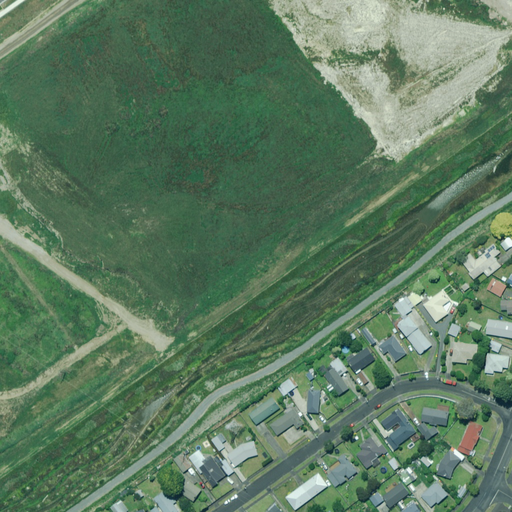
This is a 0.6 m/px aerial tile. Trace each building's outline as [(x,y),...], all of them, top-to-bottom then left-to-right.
[(501,253),(495,244),(486,252),(487,253),(477,261),(471,254),(462,262),(471,272),(469,274),(475,280),(484,272),(488,277),(501,267),(495,258),(501,253)] [(507,287),(494,279),(487,289),(501,297),(507,287)] [(470,288),(467,284),(462,287),(465,292),(470,288)] [(423,301),(417,292),(409,298),(415,307),(423,301)] [(450,301),(443,292),(424,305),(437,323),(449,314),(443,306),(450,301)] [(404,317),(413,310),(411,308),(413,306),(405,295),(394,303),(404,317)] [(508,314),(511,314),(511,300),(502,301),(502,311),(508,311),(508,314)] [(420,329),(411,317),(398,326),(421,355),(432,346),(419,330),(420,329)] [(511,323),(489,320),(487,334),(511,338),(511,323)] [(483,331),(480,330),(482,326),(471,322),(468,330),(479,334),(482,336),(483,331)] [(462,328),(453,324),(449,334),(457,338),(462,328)] [(407,354),(394,337),(379,348),(385,355),(389,352),(396,362),(407,354)] [(502,345),(492,341),(489,349),(499,353),(502,345)] [(478,346),(455,343),(453,362),(467,364),(468,359),(477,361),(478,346)] [(349,361),(366,386),(371,383),(362,369),(376,360),(368,348),(349,361)] [(510,357),(488,354),(486,373),(494,374),(494,371),(503,372),(503,368),(508,368),(510,357)] [(339,359),(332,364),(335,367),(325,374),(331,384),(327,387),(331,392),(335,389),(340,396),(350,389),(341,376),(348,371),(339,359)] [(299,386),(293,378),(279,388),(285,396),(299,386)] [(322,391),(315,390),(314,394),(310,394),(308,413),(320,414),(322,391)] [(281,409),(273,398),(250,415),(257,425),(281,409)] [(398,447),(418,432),(400,408),(383,421),(389,429),(398,422),(402,427),(390,436),(398,447)] [(422,422),(430,423),(429,425),(438,427),(438,425),(447,426),(449,412),(425,408),(422,422)] [(305,425),(295,409),(271,425),(278,436),(295,425),(298,430),(305,425)] [(483,427),(471,421),(458,451),(471,457),(480,437),(479,437),(483,427)] [(435,427),(430,430),(424,423),(418,428),(424,435),(428,441),(439,432),(435,427)] [(225,448),(223,444),(227,440),(222,434),(217,437),(212,440),(220,451),(225,448)] [(379,448),(371,437),(360,446),(363,450),(356,455),(368,470),(374,465),(372,463),(389,451),(383,444),(379,448)] [(243,443),(228,454),(237,466),(250,457),(259,454),(255,440),(243,443)] [(206,460),(200,451),(190,458),(201,474),(203,473),(213,488),(218,484),(217,483),(226,476),(212,456),(206,460)] [(455,454),(450,451),(437,472),(449,480),(463,456),(457,452),(455,454)] [(193,467),(183,454),(175,460),(184,473),(193,467)] [(358,472),(345,455),(339,460),(343,464),(327,476),(337,489),(358,472)] [(401,467),(395,458),(389,462),(395,471),(401,467)] [(236,472),(227,460),(222,463),(225,466),(222,468),(229,478),(236,472)] [(416,480),(408,469),(399,475),(407,486),(416,480)] [(329,486),(319,474),(287,498),(296,511),(329,486)] [(202,491),(187,480),(179,492),(194,502),(202,491)] [(464,483),(458,480),(454,486),(460,489),(464,483)] [(449,495),(437,482),(421,496),(432,508),(437,503),(439,504),(449,495)] [(410,494),(401,483),(383,498),(391,508),(410,494)] [(468,488),(464,485),(459,495),(463,497),(468,488)] [(179,511),(174,505),(176,503),(171,496),(170,498),(165,491),(155,499),(160,506),(150,511),(179,511)] [(384,501),(378,493),(370,499),(376,507),(384,501)] [(128,511),(129,511),(123,503),(119,506),(118,503),(111,508),(114,511),(128,511)] [(421,511),(415,503),(402,511),(421,511)]
